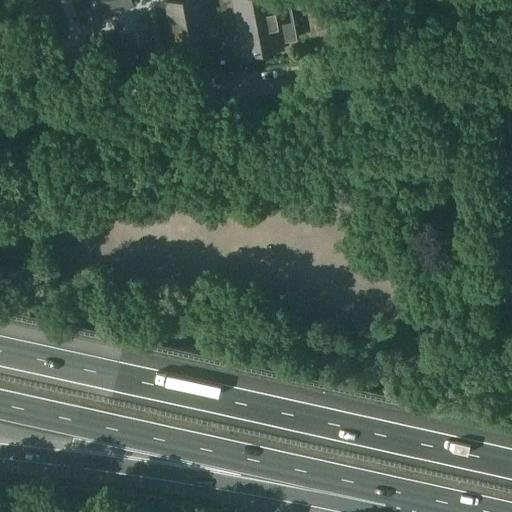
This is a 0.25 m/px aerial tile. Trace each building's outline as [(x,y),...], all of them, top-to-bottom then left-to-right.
[(94,0),(97,11),(132,5),(130,0),(94,0)] [(200,0),(178,0),(169,2),(175,37),(207,32),(200,0)] [(235,0),(246,53),(281,46),(272,0),(235,0)] [(507,155),(504,164),(498,178),(487,173),(481,190),(511,201),(511,141),(511,142),(501,139),(497,152),(507,155)] [(511,292),(500,289),(495,308),(511,312),(511,292)]
